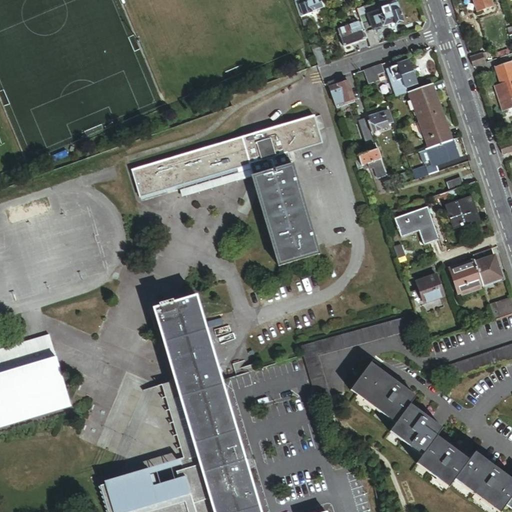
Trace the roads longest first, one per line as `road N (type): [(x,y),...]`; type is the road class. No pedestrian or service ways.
road 1 (residential): [(443,33),(511,231)]
road 2 (residential): [(443,33),(329,73)]
